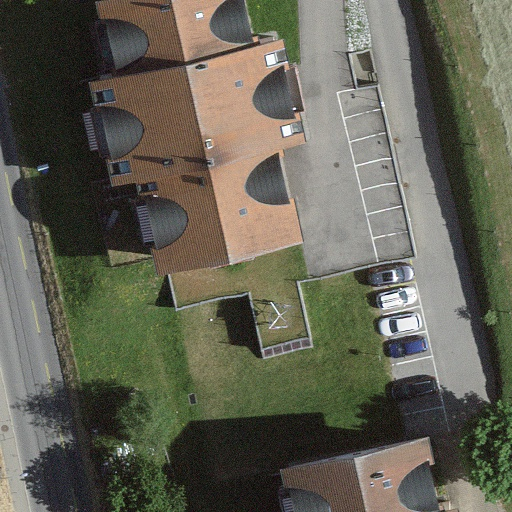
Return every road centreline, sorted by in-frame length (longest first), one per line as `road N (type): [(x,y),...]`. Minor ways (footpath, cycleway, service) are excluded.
road 1 (residential): [(374,0),(463,388)]
road 2 (tertiary): [(60,511),(0,229)]
